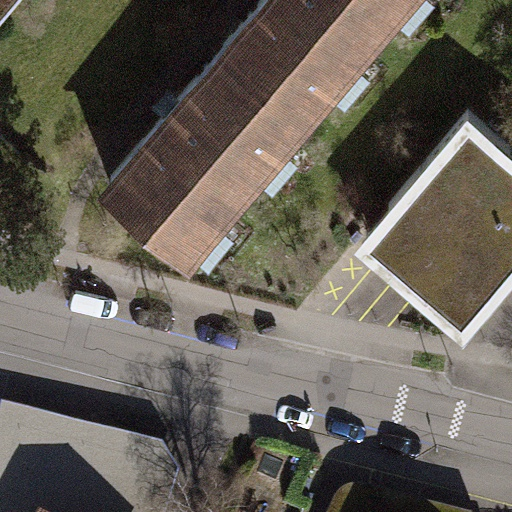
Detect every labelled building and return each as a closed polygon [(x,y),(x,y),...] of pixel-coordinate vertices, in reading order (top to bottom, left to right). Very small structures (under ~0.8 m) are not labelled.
[(251,0),(219,38),(296,103),(383,0),(251,0)] [(219,38),(99,178),(176,243),(296,103),(219,38)] [(511,132),(472,99),(356,235),(466,328),(511,274),(511,132)] [(149,447),(0,404),(0,511),(149,511),(168,469),(149,447)] [(420,511),(353,495),(338,499),(331,511),(420,511)]
